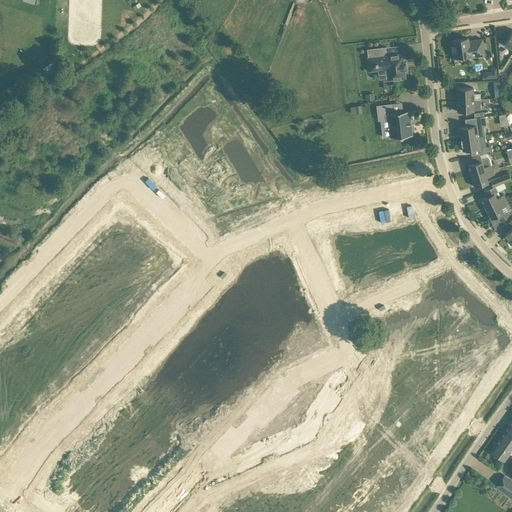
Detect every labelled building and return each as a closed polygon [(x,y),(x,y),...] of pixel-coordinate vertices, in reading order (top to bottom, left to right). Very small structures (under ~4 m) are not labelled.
[(453,57),(462,56),(462,58),(485,55),(482,38),(468,41),(468,37),(451,40),(453,57)] [(405,61),(403,62),(402,53),(387,55),(386,46),(367,49),(368,57),(367,57),(369,71),(388,68),(389,79),(405,77),(404,69),(406,69),(405,61)] [(456,88),(457,100),(480,99),(479,93),(473,93),(473,87),(456,88)] [(480,99),(457,100),(457,111),(474,110),(474,109),(480,109),(480,99)] [(391,103),(376,105),(378,120),(389,119),(391,137),(412,134),(409,110),(392,112),(391,103)] [(459,127),(461,138),(483,135),(481,123),(459,127)] [(461,138),(463,150),(480,148),(479,141),(485,140),(484,135),(461,138)] [(468,165),(471,176),(493,169),(490,157),(487,156),(482,157),(482,158),(480,159),(479,155),(469,158),(471,164),(468,165)] [(493,169),(471,176),(474,186),(488,182),(486,176),(494,174),(493,169)] [(488,179),(491,186),(510,178),(507,172),(488,179)] [(481,199),(486,209),(507,198),(504,194),(497,197),(494,192),(499,190),(497,185),(485,190),(487,195),(481,199)] [(511,209),(507,198),(486,209),(491,218),(495,227),(510,216),(508,213),(511,210),(511,209)] [(124,200),(107,218),(115,226),(118,222),(130,209),(131,209),(132,208),(124,200)] [(130,209),(118,222),(125,229),(138,216),(131,209),(130,209)] [(413,210),(395,218),(400,230),(396,232),(399,239),(410,234),(408,228),(419,223),(413,210)] [(138,216),(125,229),(132,236),(145,223),(138,216)] [(103,221),(99,225),(103,229),(107,225),(103,221)] [(332,222),(319,228),(327,247),(340,241),(332,222)] [(145,223),(132,236),(140,244),(153,231),(145,223)] [(372,224),(366,226),(371,238),(377,235),(372,224)] [(107,225),(103,229),(107,233),(111,229),(107,225)] [(366,226),(360,229),(365,240),(371,238),(366,226)] [(111,229),(107,233),(111,237),(115,233),(111,229)] [(95,233),(85,244),(103,261),(117,246),(108,237),(103,242),(95,233)] [(156,233),(143,246),(151,254),(163,241),(156,233)] [(426,236),(409,247),(416,259),(412,261),(416,267),(427,261),(424,255),(434,249),(426,236)] [(124,237),(120,241),(124,245),(128,241),(124,237)] [(128,241),(124,245),(128,249),(132,245),(128,241)] [(163,241),(151,254),(158,261),(171,248),(163,241)] [(85,244),(75,254),(93,271),(103,261),(85,244)] [(271,263),(266,265),(271,277),(277,274),(275,269),(288,264),(280,245),(266,251),(271,263)] [(171,248),(158,261),(165,268),(178,255),(171,248)] [(165,268),(162,271),(170,279),(187,261),(179,253),(178,255),(165,268)] [(75,254),(66,263),(83,281),(93,271),(75,254)] [(142,255),(138,259),(142,263),(146,259),(142,255)] [(386,257),(380,259),(386,271),(391,268),(386,257)] [(146,259),(142,263),(146,267),(150,263),(146,259)] [(249,259),(236,265),(244,283),(257,278),(259,282),(265,279),(260,268),(254,270),(249,259)] [(380,259),(375,262),(380,274),(386,271),(380,259)] [(66,263),(56,274),(64,282),(60,287),(69,295),(83,281),(66,263)] [(116,271),(115,272),(111,277),(114,279),(119,274),(116,271)] [(141,279),(132,288),(146,300),(154,291),(147,284),(151,280),(142,271),(137,276),(141,279)] [(155,271),(150,275),(154,279),(159,275),(155,271)] [(354,273),(341,279),(349,297),(362,291),(354,273)] [(159,275),(154,279),(158,283),(163,279),(159,275)] [(452,278),(438,292),(448,302),(462,288),(452,278)] [(163,279),(158,283),(162,287),(167,283),(163,279)] [(95,282),(90,287),(93,290),(98,285),(95,282)] [(43,286),(34,295),(48,308),(55,300),(61,305),(67,299),(57,289),(52,295),(43,286)] [(121,293),(116,298),(125,307),(129,302),(137,309),(146,300),(132,288),(124,296),(121,293)] [(224,294),(215,303),(228,315),(229,315),(242,301),(237,289),(228,298),(224,294)] [(285,289),(274,294),(276,300),(281,298),(286,309),(302,301),(297,290),(288,294),(285,289)] [(34,295),(26,304),(34,313),(29,318),(39,328),(45,321),(40,316),(48,308),(34,295)] [(90,298),(84,304),(87,307),(93,301),(90,298)] [(114,306),(106,315),(119,327),(128,318),(121,311),(125,307),(116,298),(111,303),(114,306)] [(474,299),(460,314),(469,323),(466,327),(471,332),(480,323),(475,318),(484,310),(474,299)] [(302,301),(286,309),(290,320),(286,322),(289,328),(300,323),(298,317),(307,313),(302,301)] [(215,303),(207,311),(215,318),(210,323),(219,331),(232,318),(229,315),(228,315),(215,303)] [(433,307),(428,312),(437,321),(441,316),(433,307)] [(411,312),(400,321),(413,336),(424,327),(427,331),(432,327),(424,317),(419,321),(411,312)] [(95,320),(90,325),(99,334),(103,329),(111,336),(119,327),(106,315),(98,323),(95,320)] [(11,320),(3,328),(20,344),(32,331),(23,322),(19,327),(11,320)] [(88,333),(80,342),(93,354),(102,345),(94,338),(99,334),(90,325),(85,330),(88,333)] [(193,325),(185,333),(198,345),(197,345),(201,349),(213,336),(204,327),(200,331),(193,325)] [(488,330),(479,339),(484,344),(487,341),(497,350),(511,336),(501,326),(492,334),(488,330)] [(3,328),(0,330),(0,342),(2,344),(0,346),(0,350),(7,357),(20,344),(3,328)] [(301,328),(289,333),(292,340),(296,338),(302,350),(320,342),(314,329),(303,334),(301,328)] [(41,335),(44,337),(48,342),(52,338),(45,331),(41,335)] [(245,332),(240,338),(243,341),(248,335),(245,332)] [(185,333),(178,341),(190,353),(191,352),(197,345),(198,345),(185,333)] [(240,338),(235,343),(237,346),(243,341),(240,338)] [(178,341),(170,348),(186,364),(194,356),(191,352),(190,353),(178,341)] [(68,347),(63,352),(72,361),(77,356),(84,364),(93,354),(80,342),(72,350),(68,347)] [(266,347),(258,355),(270,367),(278,359),(266,347)] [(170,348),(163,357),(168,362),(163,367),(177,381),(183,375),(179,371),(186,364),(170,348)] [(232,351),(227,356),(230,359),(235,353),(232,351)] [(391,351),(383,363),(393,370),(389,375),(400,382),(403,377),(400,374),(407,363),(391,351)] [(60,362),(52,370),(66,383),(73,375),(66,367),(70,363),(61,354),(56,359),(60,362)] [(258,355),(250,363),(262,375),(270,367),(258,355)] [(213,360),(208,365),(210,368),(216,362),(213,360)] [(222,361),(216,367),(219,369),(225,364),(222,361)] [(250,363),(242,371),(255,383),(262,375),(250,363)] [(216,367),(211,372),(214,375),(219,369),(216,367)] [(42,374),(37,379),(46,388),(50,384),(58,391),(66,383),(52,370),(45,378),(42,374)] [(150,370),(142,378),(158,394),(170,382),(161,373),(157,377),(150,370)] [(203,370),(198,375),(201,378),(204,374),(206,372),(203,370)] [(201,378),(199,380),(202,382),(207,377),(204,374),(201,378)] [(240,374),(232,382),(244,394),(252,386),(240,374)] [(142,378),(134,386),(141,394),(137,398),(146,407),(158,394),(142,378)] [(371,380),(363,391),(384,405),(395,389),(385,381),(381,386),(371,380)] [(232,382),(224,389),(237,401),(244,394),(232,382)] [(32,384),(19,397),(23,400),(36,413),(44,405),(37,397),(41,393),(32,384)] [(224,389),(217,397),(229,409),(237,401),(224,389)] [(363,391),(355,403),(376,417),(384,405),(363,391)] [(206,401),(201,406),(210,415),(215,411),(221,417),(229,409),(217,397),(210,405),(206,401)] [(23,400),(9,415),(18,423),(23,418),(28,422),(36,413),(23,400)] [(121,400),(113,408),(125,420),(132,412),(136,416),(141,411),(132,402),(127,406),(121,400)] [(355,403),(348,414),(368,428),(376,417),(355,403)] [(195,418),(188,426),(201,438),(210,429),(201,421),(206,416),(196,406),(190,412),(195,418)] [(113,408),(105,416),(117,427),(125,420),(113,408)] [(348,414),(339,426),(349,433),(346,438),(356,445),(360,440),(368,428),(348,414)] [(105,416),(97,424),(110,436),(117,427),(105,416)] [(95,426),(87,434),(99,446),(107,438),(95,426)] [(175,428),(168,435),(178,444),(183,439),(192,448),(201,438),(188,426),(180,434),(175,428)] [(0,463),(9,449),(0,443),(0,440),(6,432),(0,428),(0,463)] [(511,435),(505,430),(490,451),(505,461),(511,450),(511,435)] [(87,434),(79,442),(92,454),(99,446),(87,434)] [(135,434),(130,440),(133,443),(138,437),(135,434)] [(165,448),(158,456),(171,469),(179,460),(171,452),(176,447),(166,437),(160,443),(165,448)] [(330,439),(322,451),(339,462),(347,451),(350,454),(354,448),(344,441),(340,446),(330,439)] [(130,440),(125,445),(128,448),(133,443),(130,440)] [(79,442),(72,450),(78,457),(74,461),(83,470),(88,465),(84,462),(92,454),(79,442)] [(396,450),(390,458),(396,462),(383,482),(402,495),(415,475),(403,466),(408,459),(396,450)] [(117,453),(112,458),(115,461),(120,456),(117,453)] [(144,459),(138,466),(139,466),(148,475),(153,470),(162,478),(171,469),(158,456),(150,464),(144,459)] [(112,458),(107,464),(110,467),(115,461),(112,458)] [(308,458),(296,463),(304,480),(314,475),(317,482),(325,478),(319,466),(313,469),(308,458)] [(289,479),(283,482),(288,495),(296,491),(293,484),(304,480),(296,463),(285,468),(289,479)] [(139,476),(130,484),(144,497),(152,488),(144,480),(148,475),(139,466),(134,471),(139,476)] [(495,487),(511,498),(511,481),(503,475),(500,477),(496,484),(495,487)] [(267,476),(256,480),(263,496),(273,492),(275,496),(281,493),(276,482),(270,484),(267,476)] [(50,477),(40,493),(51,500),(58,491),(63,494),(70,483),(64,480),(61,484),(50,477)] [(256,480),(246,485),(253,500),(263,496),(256,480)] [(68,497),(62,507),(69,511),(74,511),(84,498),(73,491),(76,487),(70,483),(63,494),(68,497)] [(119,489),(114,494),(123,503),(127,499),(135,506),(144,497),(130,484),(122,493),(119,489)] [(246,485),(236,489),(243,505),(253,500),(246,485)] [(345,511),(360,511),(344,490),(334,498),(345,511)] [(233,491),(223,495),(229,511),(240,506),(233,491)] [(223,495),(213,499),(218,511),(226,511),(229,511),(223,495)] [(84,498),(74,511),(90,511),(97,511),(102,505),(96,501),(94,505),(84,498)] [(205,511),(218,511),(213,499),(202,504),(205,511)]
